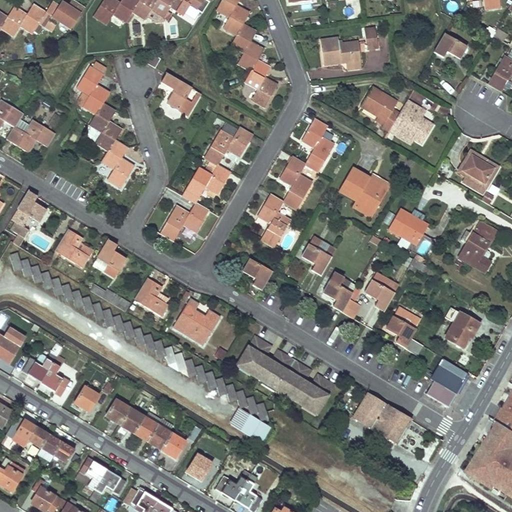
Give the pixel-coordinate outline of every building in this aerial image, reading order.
[(46,13),(38,23),(51,32),(58,22),(70,30),(84,8),(72,0),(66,9),(53,1),(46,13)] [(115,0),(104,0),(94,17),(107,25),(113,15),(125,23),(132,12),(139,1),(137,0),(122,0),(120,3),(115,0)] [(137,0),(139,1),(132,12),(144,20),(151,10),(164,17),(167,13),(171,7),(175,0),(137,0)] [(175,0),(171,7),(180,13),(183,15),(190,5),(202,13),(210,0),(175,0)] [(222,0),(217,10),(229,18),(224,28),(237,35),(243,24),(249,13),(236,6),(239,0),(222,0)] [(483,0),(486,10),(501,8),(499,0),(483,0)] [(7,18),(0,28),(13,36),(19,26),(31,34),(38,23),(46,13),(33,5),(26,15),(14,7),(7,18)] [(180,13),(171,7),(167,13),(175,19),(180,13)] [(237,35),(231,46),(243,53),(238,64),(251,71),(257,60),(263,49),(250,42),(256,31),(243,24),(237,35)] [(365,30),(367,50),(378,49),(375,29),(365,30)] [(505,38),(496,33),(492,39),(502,44),(505,38)] [(445,35),(434,53),(443,58),(446,52),(460,59),(466,48),(445,35)] [(321,41),(324,66),(346,63),(361,61),(359,42),(340,45),(339,38),(321,41)] [(151,54),(146,62),(155,67),(160,59),(151,54)] [(103,75),(109,64),(98,58),(92,68),(103,75)] [(511,62),(505,59),(505,58),(489,86),(501,94),(503,91),(509,94),(511,87),(511,85),(508,82),(511,77),(511,62)] [(251,71),(245,82),(257,90),(252,100),(265,107),(277,85),(264,78),(269,67),(257,60),(251,71)] [(346,63),(348,70),(362,68),(361,61),(346,63)] [(91,67),(77,88),(90,96),(83,106),(96,115),(103,103),(109,92),(97,85),(103,75),(92,68),(91,67)] [(338,68),(309,69),(309,78),(338,77),(338,68)] [(166,74),(161,83),(174,90),(166,103),(188,115),(194,105),(184,100),(191,89),(166,74)] [(425,74),(421,80),(427,83),(430,77),(425,74)] [(191,89),(184,100),(194,105),(200,94),(191,89)] [(372,89),(362,107),(378,117),(387,121),(384,126),(383,128),(389,132),(400,114),(393,110),(397,103),(372,89)] [(0,127),(4,121),(14,127),(22,114),(1,101),(0,102),(0,127)] [(400,114),(389,132),(396,136),(399,131),(415,140),(422,145),(433,126),(419,118),(423,112),(407,102),(400,114)] [(96,115),(90,125),(102,133),(95,144),(108,151),(115,140),(121,129),(110,121),(115,111),(103,103),(96,115)] [(378,117),(376,121),(384,126),(387,121),(378,117)] [(315,120),(302,142),(314,149),(306,165),(319,173),(334,146),(321,138),(328,128),(315,120)] [(14,127),(6,140),(28,153),(36,140),(47,147),(54,134),(32,121),(24,133),(14,127)] [(225,122),(204,157),(218,165),(227,149),(239,157),(253,135),(240,127),(238,130),(225,122)] [(399,131),(396,136),(412,146),(415,140),(399,131)] [(108,151),(102,161),(114,169),(107,179),(120,188),(134,166),(120,158),(126,148),(115,140),(108,151)] [(471,153),(458,173),(485,188),(495,172),(476,160),(479,157),(471,153)] [(479,157),(476,160),(495,172),(497,168),(479,157)] [(292,158),(280,179),(293,187),(283,203),(297,210),(312,184),(299,175),(305,166),(292,158)] [(198,168),(182,196),(196,204),(206,187),(217,194),(230,173),(218,165),(212,175),(198,168)] [(353,169),(339,192),(356,201),(353,207),(362,212),(365,207),(375,212),(388,189),(370,179),(353,169)] [(372,175),(370,179),(388,189),(390,186),(372,175)] [(28,192),(18,208),(20,210),(35,219),(39,222),(46,211),(33,202),(36,197),(28,192)] [(489,205),(493,197),(485,193),(481,200),(489,205)] [(270,196),(258,217),(270,225),(261,240),(275,248),(290,221),(277,214),(283,204),(270,196)] [(177,206),(160,233),(174,241),(184,226),(195,232),(208,211),(196,204),(190,213),(177,206)] [(365,207),(362,212),(371,218),(375,212),(365,207)] [(401,209),(389,230),(416,246),(428,226),(421,222),(420,223),(410,218),(412,216),(401,209)] [(20,210),(15,218),(30,227),(35,219),(20,210)] [(316,210),(311,219),(317,223),(323,214),(316,210)] [(16,222),(10,230),(23,238),(29,230),(16,222)] [(467,245),(459,258),(484,273),(490,263),(480,256),(484,249),(486,249),(495,233),(480,223),(473,236),(467,245)] [(80,243),(82,239),(68,229),(53,254),(56,255),(58,253),(81,267),(92,250),(80,243)] [(467,233),(462,242),(467,245),(473,236),(467,233)] [(315,265),(312,271),(320,276),(335,250),(314,238),(303,257),(315,265)] [(424,255),(431,242),(424,238),(417,251),(424,255)] [(117,245),(108,240),(97,258),(107,264),(103,272),(114,278),(126,259),(113,251),(117,245)] [(259,420),(267,417),(263,403),(255,405),(253,397),(246,399),(243,391),(235,393),(232,385),(225,386),(222,379),(215,380),(212,372),(204,374),(201,366),(194,368),(191,360),(184,362),(181,353),(174,355),(171,347),(163,349),(161,341),(152,343),(150,335),(142,337),(140,329),(133,330),(129,322),(122,324),(120,316),(112,318),(110,310),(102,312),(99,304),(91,306),(89,297),(81,299),(79,291),(71,294),(69,285),(61,287),(58,278),(50,280),(48,273),(41,275),(37,266),(30,268),(27,260),(20,262),(18,254),(10,256),(14,271),(22,269),(24,277),(32,275),(34,282),(42,281),(45,289),(53,288),(55,295),(62,293),(65,301),(73,299),(75,308),(83,306),(85,314),(93,312),(95,321),(103,318),(106,326),(114,324),(116,332),(124,331),(126,339),(134,337),(136,344),(144,343),(147,351),(154,349),(157,357),(165,356),(167,364),(175,362),(178,370),(185,368),(187,376),(195,374),(198,382),(205,381),(208,388),(216,386),(218,395),(226,393),(228,401),(236,399),(239,407),(246,405),(249,413),(256,411),(259,420)] [(97,258),(93,265),(103,272),(107,264),(97,258)] [(415,259),(410,266),(417,269),(432,278),(436,271),(425,265),(415,259)] [(251,260),(243,272),(257,280),(254,286),(261,290),(272,272),(251,260)] [(410,266),(408,271),(413,274),(417,269),(410,266)] [(348,301),(357,286),(336,274),(324,294),(336,301),(333,307),(342,312),(348,301)] [(398,286),(376,274),(372,282),(394,294),(398,286)] [(159,293),(163,287),(148,278),(134,300),(162,317),(169,305),(166,303),(169,298),(159,293)] [(372,282),(365,293),(379,301),(375,307),(383,312),(394,294),(372,282)] [(94,285),(90,291),(115,306),(120,299),(107,291),(106,292),(94,285)] [(120,299),(115,306),(125,312),(129,305),(120,299)] [(190,299),(173,327),(203,345),(220,317),(209,310),(205,317),(195,311),(198,305),(190,299)] [(360,307),(348,301),(342,312),(353,319),(360,307)] [(399,309),(393,318),(415,331),(420,321),(399,309)] [(459,314),(445,338),(464,349),(479,325),(459,314)] [(393,318),(387,329),(399,337),(396,344),(405,349),(416,357),(422,346),(411,339),(415,331),(393,318)] [(0,335),(0,357),(8,363),(24,338),(10,329),(4,338),(0,335)] [(255,336),(238,364),(247,369),(246,372),(267,385),(270,383),(285,393),(285,396),(306,409),(309,408),(317,413),(335,385),(317,375),(312,383),(315,384),(313,387),(302,380),(304,378),(307,379),(312,371),(277,350),(273,358),(275,360),(274,363),(263,356),(264,353),(267,354),(272,347),(255,336)] [(220,360),(225,352),(218,347),(213,356),(220,360)] [(29,358),(22,371),(41,382),(53,362),(56,356),(50,353),(47,359),(46,358),(41,365),(36,361),(29,358)] [(41,353),(36,361),(41,365),(46,358),(47,357),(41,353)] [(426,369),(423,374),(434,381),(456,395),(467,375),(443,360),(433,375),(429,373),(429,371),(426,369)] [(53,362),(41,382),(61,394),(68,382),(56,374),(59,366),(53,362)] [(246,372),(247,369),(238,364),(236,366),(246,372)] [(103,389),(109,393),(114,385),(108,381),(103,389)] [(434,381),(427,395),(449,407),(456,395),(434,381)] [(270,383),(267,385),(285,396),(285,393),(270,383)] [(84,385),(74,402),(89,411),(99,394),(84,385)] [(511,386),(509,385),(501,397),(511,403),(511,386)] [(360,401),(351,416),(396,443),(411,418),(367,392),(366,394),(361,392),(357,399),(360,401)] [(115,399),(105,416),(119,425),(130,408),(115,399)] [(497,407),(491,417),(506,426),(511,416),(497,407)] [(0,428),(1,428),(10,412),(3,408),(2,410),(0,408),(0,428)] [(130,408),(119,425),(133,433),(144,416),(130,408)] [(250,414),(240,430),(260,442),(269,429),(270,427),(259,420),(250,414)] [(16,416),(5,434),(11,437),(14,433),(27,440),(35,426),(16,416)] [(144,416),(133,433),(147,441),(157,424),(144,416)] [(157,424),(147,441),(161,450),(172,433),(157,424)] [(35,426),(27,440),(40,448),(48,434),(35,426)] [(194,427),(188,437),(192,441),(199,430),(194,427)] [(172,433),(161,450),(174,458),(185,441),(172,433)] [(48,434),(40,448),(53,456),(61,442),(48,434)] [(61,442),(53,456),(65,463),(73,450),(61,442)] [(197,454),(186,471),(200,479),(211,463),(197,454)] [(6,458),(0,467),(0,479),(6,484),(4,486),(11,491),(24,470),(6,458)] [(87,458),(79,471),(91,478),(88,485),(94,489),(106,470),(87,458)] [(106,470),(94,489),(94,490),(89,498),(95,502),(100,493),(101,493),(105,487),(116,494),(125,481),(106,470)] [(42,473),(31,490),(37,493),(32,500),(39,505),(38,507),(45,511),(46,509),(51,511),(52,511),(60,500),(41,487),(47,475),(42,473)] [(223,475),(215,488),(234,500),(246,480),(239,476),(235,482),(223,475)] [(246,480),(234,500),(253,511),(261,499),(249,491),(253,484),(246,480)] [(140,487),(138,489),(157,501),(158,499),(140,487)] [(131,489),(124,501),(130,504),(131,502),(142,509),(140,511),(151,511),(158,501),(157,501),(138,489),(136,492),(131,489)] [(70,498),(62,509),(66,511),(80,511),(72,507),(75,501),(70,498)] [(175,511),(158,501),(151,511),(175,511)]
